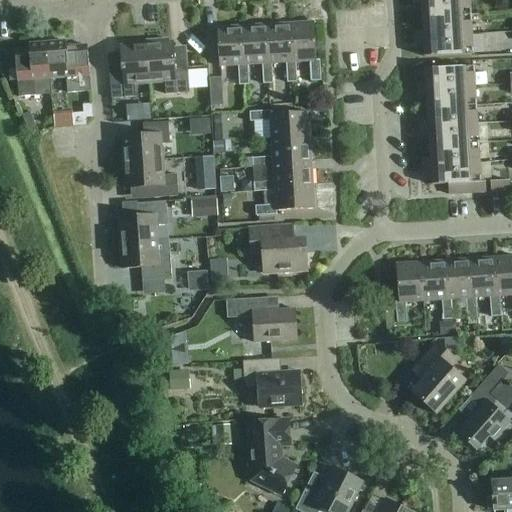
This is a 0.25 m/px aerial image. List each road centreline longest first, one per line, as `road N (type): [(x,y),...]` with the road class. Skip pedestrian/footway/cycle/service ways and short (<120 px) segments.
road 1 (residential): [(385,232),(357,248),(323,296),(333,377),(341,395),(375,423),(406,431),(458,480),(460,511)]
road 2 (residential): [(101,284),(97,0)]
road 3 (track): [(0,249),(107,511)]
road 4 (residential): [(385,232),(377,89),(392,58),(391,0)]
road 5 (residential): [(511,225),(385,232)]
